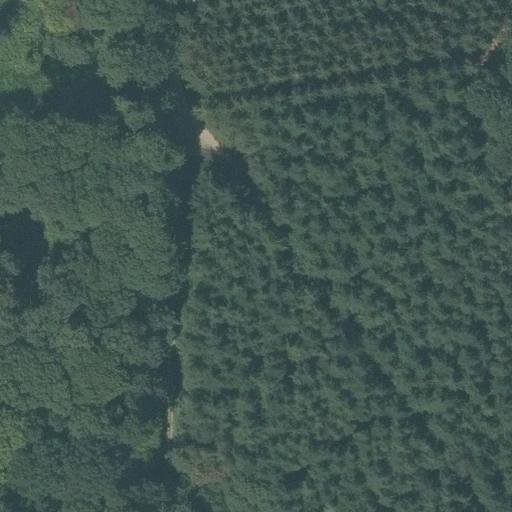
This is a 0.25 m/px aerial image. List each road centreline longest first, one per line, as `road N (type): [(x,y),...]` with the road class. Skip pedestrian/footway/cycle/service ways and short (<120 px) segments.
road 1 (track): [(168,511),(173,0)]
road 2 (track): [(176,98),(475,511)]
